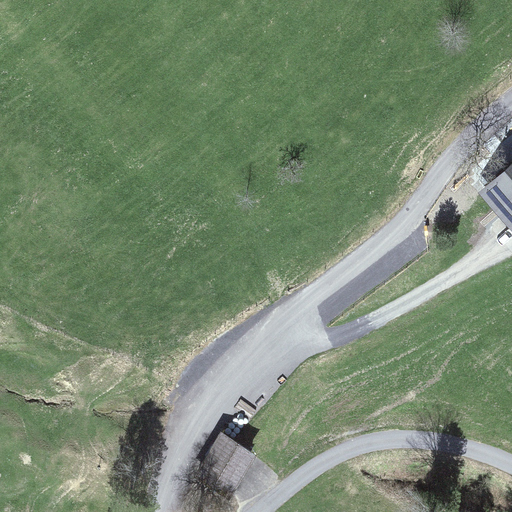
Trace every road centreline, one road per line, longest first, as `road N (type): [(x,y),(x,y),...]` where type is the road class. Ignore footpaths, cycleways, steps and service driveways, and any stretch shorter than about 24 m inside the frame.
road 1 (unclassified): [(165,511),(180,468),(242,366),(284,319),(414,219),(511,103)]
road 2 (unclassified): [(511,461),(442,441),(398,442),(310,472),(259,511)]
